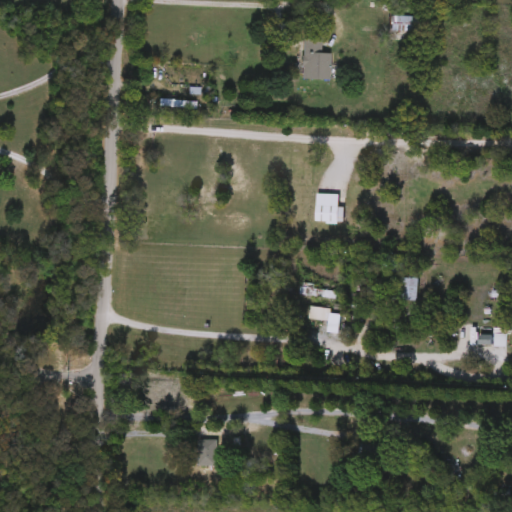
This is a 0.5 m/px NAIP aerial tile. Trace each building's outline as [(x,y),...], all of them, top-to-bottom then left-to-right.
[(421,18),(421,35),(390,35),(390,18),(421,18)] [(303,81),(303,41),(322,41),(322,55),(331,55),(331,81),(303,81)] [(195,102),(195,110),(159,110),(159,102),(195,102)] [(318,226),(318,197),(339,197),(339,209),(344,209),(344,226),(318,226)] [(384,275),(384,258),(405,258),(405,275),(384,275)] [(402,303),(403,280),(418,281),(417,303),(402,303)] [(337,294),(335,302),(301,296),(302,289),(337,294)] [(330,323),(309,322),(310,310),(331,311),(330,323)] [(178,379),(178,406),(159,406),(159,379),(178,379)] [(216,468),(198,468),(198,442),(216,442),(216,468)] [(389,464),(359,464),(359,446),(389,446),(389,464)] [(448,497),(433,497),(433,480),(448,480),(448,497)]
